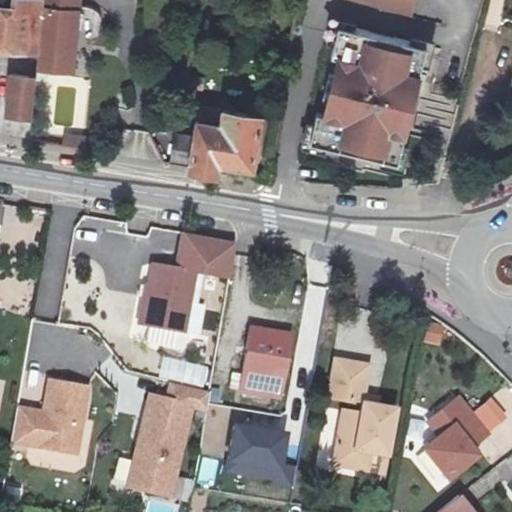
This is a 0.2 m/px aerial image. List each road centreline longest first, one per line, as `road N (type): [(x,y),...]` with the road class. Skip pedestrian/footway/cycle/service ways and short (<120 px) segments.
road 1 (residential): [(270,212),(322,6),(458,41),(467,8),(439,0)]
road 2 (secondary): [(0,170),(270,212)]
road 3 (secondary): [(488,227),(270,212)]
road 4 (secondary): [(270,212),(464,274)]
